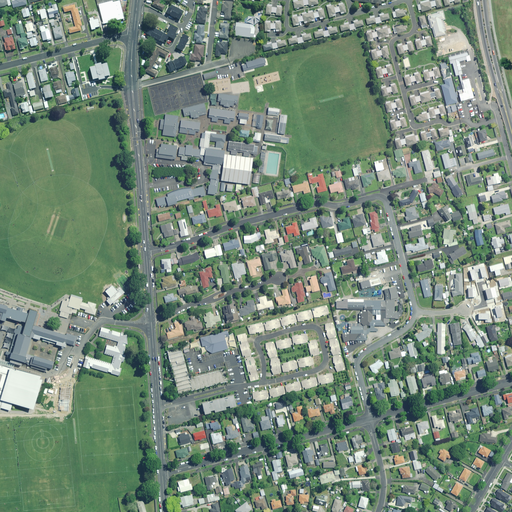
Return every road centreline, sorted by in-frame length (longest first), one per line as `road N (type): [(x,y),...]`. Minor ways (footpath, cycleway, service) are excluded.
road 1 (residential): [(146,250),(322,203),(379,196),(415,312)]
road 2 (residential): [(162,471),(369,418)]
road 3 (residential): [(263,382),(258,340),(296,328),(317,328),(325,362),(276,380)]
road 4 (secondary): [(132,86),(146,250)]
road 5 (residential): [(369,418),(511,382)]
road 6 (residential): [(0,67),(133,34)]
road 7 (residential): [(151,318),(280,278)]
road 8 (residential): [(415,312),(358,359),(369,418)]
